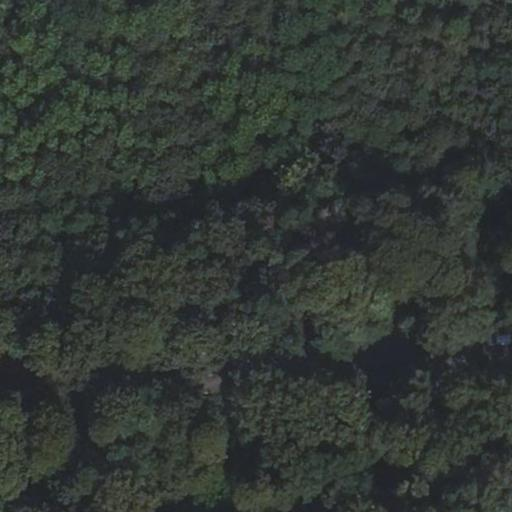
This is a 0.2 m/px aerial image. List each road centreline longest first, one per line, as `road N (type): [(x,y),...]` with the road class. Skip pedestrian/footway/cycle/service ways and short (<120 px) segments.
road 1 (secondary): [(511,349),(0,383)]
road 2 (track): [(261,511),(154,505),(87,491),(0,458)]
road 3 (track): [(511,467),(414,496),(262,511)]
